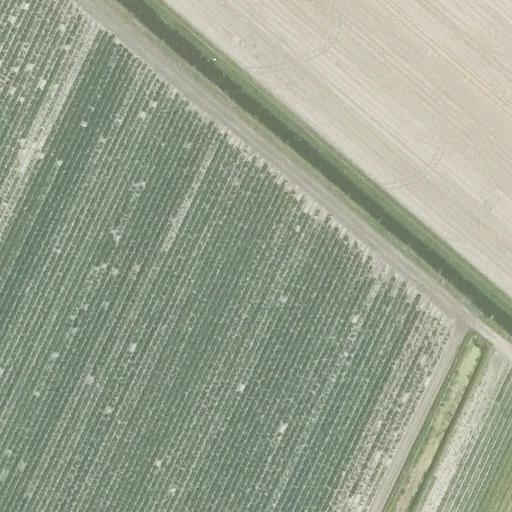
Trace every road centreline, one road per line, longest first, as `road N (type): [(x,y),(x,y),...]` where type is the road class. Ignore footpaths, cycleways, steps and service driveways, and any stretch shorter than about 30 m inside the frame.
road 1 (track): [(99,0),(511,347)]
road 2 (track): [(511,295),(163,0)]
